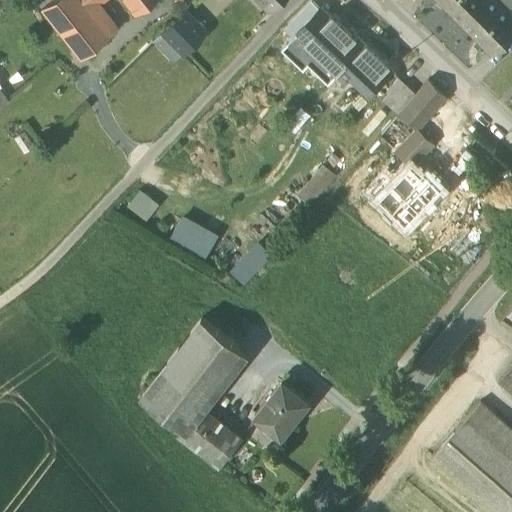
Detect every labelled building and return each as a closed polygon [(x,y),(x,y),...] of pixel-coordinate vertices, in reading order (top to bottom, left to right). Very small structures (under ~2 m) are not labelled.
[(49,0),(40,8),(79,58),(107,36),(89,12),(79,0),(49,0)] [(79,0),(89,12),(105,0),(79,0)] [(124,0),(134,12),(149,0),(124,0)] [(219,17),(231,0),(201,0),(200,2),(219,17)] [(255,0),(267,12),(278,0),(255,0)] [(440,0),(461,21),(482,0),(440,0)] [(511,32),(511,16),(496,0),(482,0),(461,21),(492,53),(511,32)] [(284,29),(294,38),(298,34),(297,33),(319,9),(311,1),(284,29)] [(298,34),(312,48),(336,23),(321,8),(319,9),(297,33),(298,34)] [(182,13),(161,34),(174,47),(182,55),(203,33),(182,13)] [(318,54),(339,73),(353,58),(370,74),(366,79),(375,88),(391,72),(355,38),(353,40),(336,23),(312,48),(318,54)] [(166,56),(174,47),(161,34),(152,43),(166,56)] [(308,65),(318,54),(312,48),(298,34),(294,38),(286,46),(307,66),(308,65)] [(318,54),(308,65),(330,87),(341,76),(339,73),(318,54)] [(368,95),(375,88),(366,79),(370,74),(353,58),(339,73),(341,76),(347,82),(351,78),(359,85),(359,86),(368,95)] [(381,98),(399,114),(415,95),(398,79),(381,98)] [(427,81),(415,95),(399,114),(415,130),(417,132),(445,98),(427,81)] [(417,132),(415,130),(394,153),(409,168),(410,167),(412,168),(432,147),(417,132)] [(392,186),(404,197),(418,211),(439,189),(423,173),(420,176),(412,168),(410,167),(409,168),(392,186)] [(378,200),(390,212),(404,197),(392,186),(378,200)] [(404,226),(418,211),(404,197),(390,212),(404,226)] [(242,437),(203,407),(245,352),(201,318),(142,396),(182,427),(175,435),(218,467),(242,437)] [(511,365),(498,381),(511,392),(511,365)] [(253,412),(282,435),(308,401),(280,378),(253,412)] [(465,418),(480,431),(495,414),(479,401),(465,418)] [(511,429),(495,414),(480,431),(511,459),(511,429)] [(495,511),(511,511),(511,459),(480,431),(465,418),(432,456),(495,511)]
